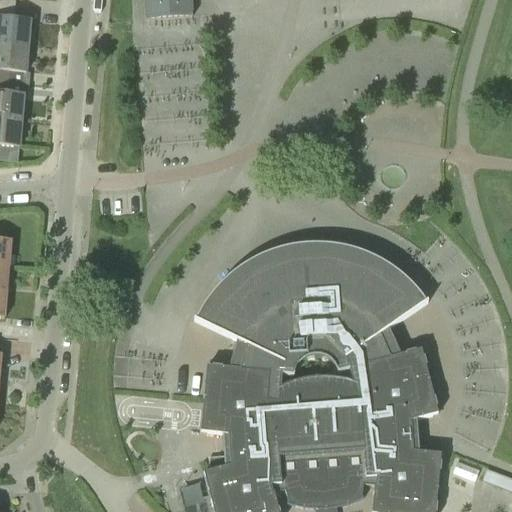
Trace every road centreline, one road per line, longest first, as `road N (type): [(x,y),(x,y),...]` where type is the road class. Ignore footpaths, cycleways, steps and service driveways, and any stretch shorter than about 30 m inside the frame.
road 1 (residential): [(25,462),(42,444),(64,185)]
road 2 (residential): [(64,185),(82,0)]
